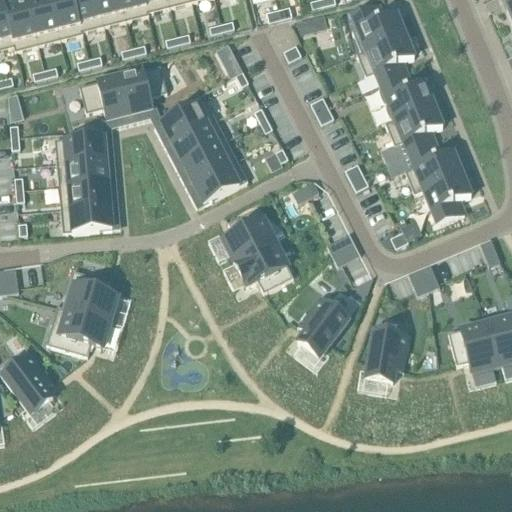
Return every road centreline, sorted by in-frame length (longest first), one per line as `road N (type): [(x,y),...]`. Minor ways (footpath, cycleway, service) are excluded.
road 1 (residential): [(0,262),(163,242),(322,167)]
road 2 (residential): [(322,167),(366,250),(385,269),(511,220)]
road 3 (residential): [(511,150),(459,0)]
road 4 (residential): [(256,32),(322,167)]
